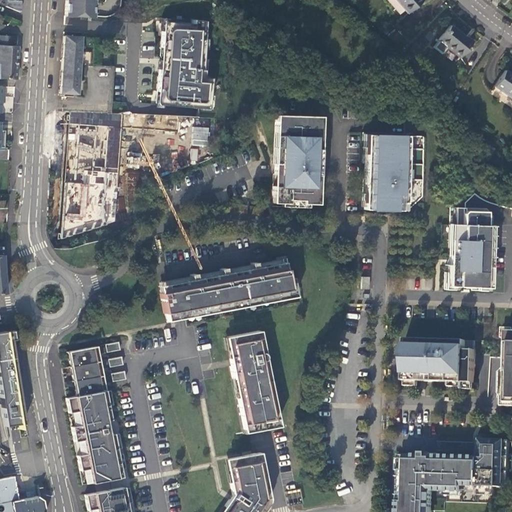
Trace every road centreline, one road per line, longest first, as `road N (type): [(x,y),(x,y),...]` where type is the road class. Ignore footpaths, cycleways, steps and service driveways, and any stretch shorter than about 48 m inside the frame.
road 1 (residential): [(72,288),(111,273),(148,229),(202,211),(375,232),(383,297),(371,509)]
road 2 (secondary): [(43,274),(29,229),(40,19)]
road 3 (residential): [(164,511),(136,364),(183,355)]
road 4 (secondary): [(65,511),(37,360),(46,325)]
road 5 (unknown): [(183,355),(182,269),(260,254)]
